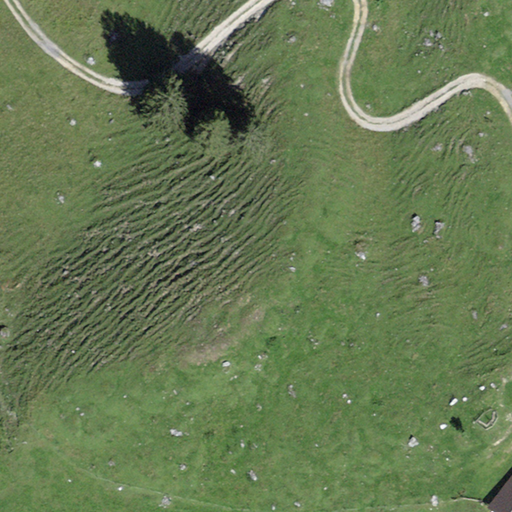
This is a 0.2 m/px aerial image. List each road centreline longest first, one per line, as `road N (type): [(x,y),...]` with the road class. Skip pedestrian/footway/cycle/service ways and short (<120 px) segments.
road 1 (track): [(9,0),(65,61),(134,89),(180,67),(262,0)]
road 2 (track): [(360,0),(345,87),(360,118),(388,127),(453,86),(483,81),(507,95),(511,108)]
